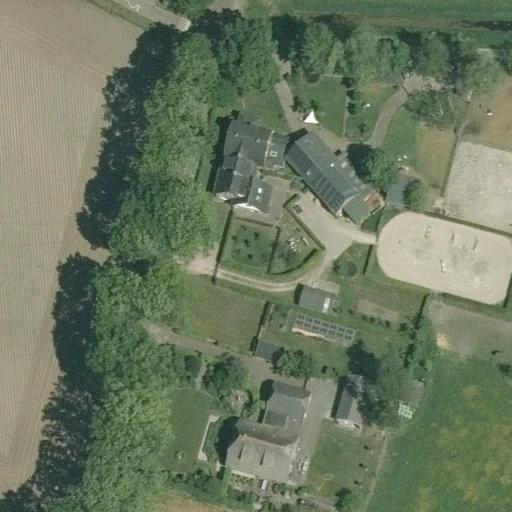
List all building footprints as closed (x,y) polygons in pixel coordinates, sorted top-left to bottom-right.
[(366,86),(396,88),(397,66),(381,65),(367,64),(366,86)] [(224,163),(255,171),(255,170),(263,172),(274,173),(276,165),(284,167),(285,161),(336,219),(358,199),(308,142),(294,154),(269,137),(259,134),(261,124),(241,119),(238,129),(233,127),(224,163)] [(251,187),(255,171),(224,163),(215,198),(234,203),(232,209),(264,217),(271,192),(251,187)] [(390,191),(386,204),(387,205),(414,212),(418,198),(390,191)] [(322,297),(316,315),(330,319),(336,301),(322,297)] [(347,380),(336,423),(361,430),(373,386),(347,380)] [(241,424),(228,468),(286,485),(299,440),(275,433),(279,418),(303,425),(312,396),(275,386),(263,430),(241,424)]
